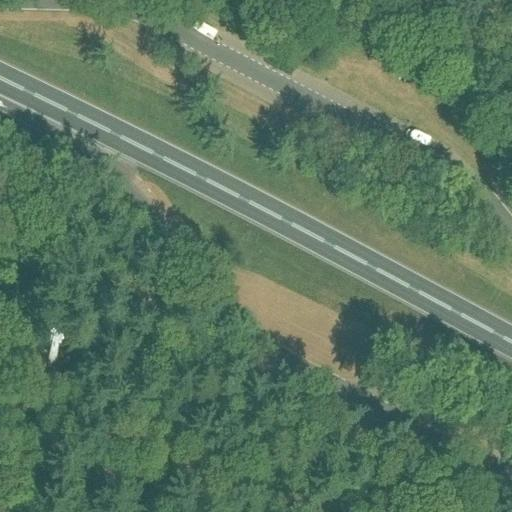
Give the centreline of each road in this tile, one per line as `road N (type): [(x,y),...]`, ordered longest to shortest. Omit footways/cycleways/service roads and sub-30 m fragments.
road 1 (trunk): [(511,344),(0,80)]
road 2 (track): [(227,483),(0,399)]
road 3 (unknown): [(15,323),(59,166)]
road 4 (trunk): [(0,84),(128,182)]
